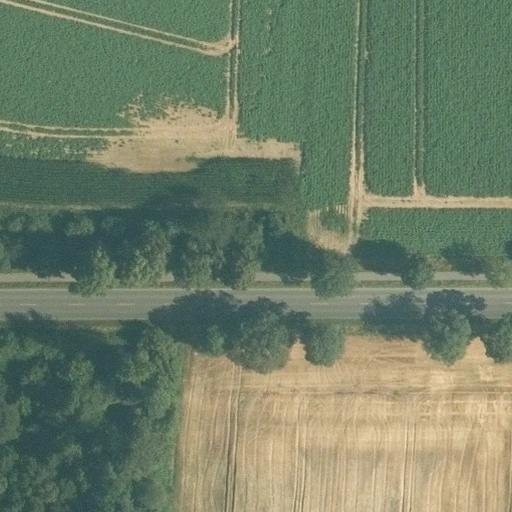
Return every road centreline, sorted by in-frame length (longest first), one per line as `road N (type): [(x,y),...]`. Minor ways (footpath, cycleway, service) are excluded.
road 1 (primary): [(0,302),(511,300)]
road 2 (track): [(0,175),(300,179)]
